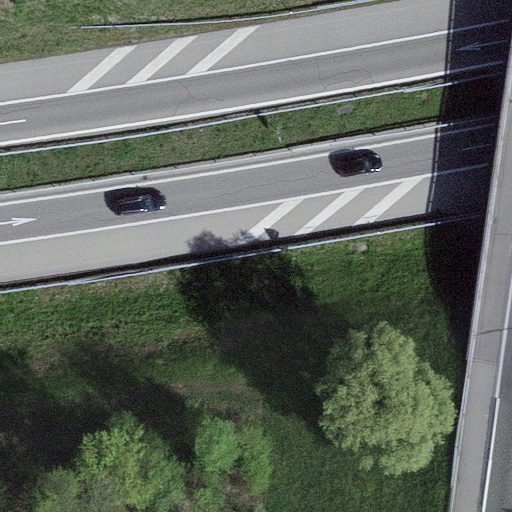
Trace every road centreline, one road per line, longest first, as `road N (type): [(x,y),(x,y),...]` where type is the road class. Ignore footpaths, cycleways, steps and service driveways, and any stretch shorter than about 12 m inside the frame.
road 1 (motorway): [(511,38),(0,122)]
road 2 (motorway): [(0,223),(511,139)]
